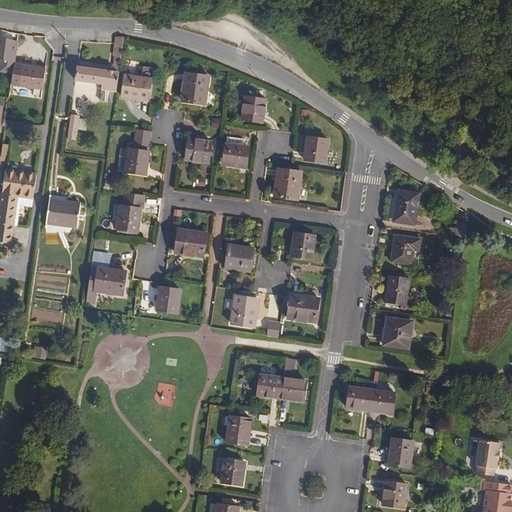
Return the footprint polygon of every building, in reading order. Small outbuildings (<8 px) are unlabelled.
[(0,59),(16,62),(19,40),(0,37),(0,59)] [(114,96),(115,86),(117,87),(123,39),(116,39),(114,51),(115,51),(112,66),(78,61),(76,75),(100,79),(99,84),(111,86),(110,95),(114,96)] [(42,87),(45,68),(22,65),(20,84),(42,87)] [(206,103),(210,75),(187,72),(183,100),(206,103)] [(149,100),(152,78),(125,74),(122,96),(149,100)] [(110,95),(111,86),(99,84),(98,101),(111,103),(110,95)] [(85,129),(88,105),(80,104),(81,96),(73,94),(70,113),(81,115),(79,128),(85,129)] [(264,121),(267,98),(246,95),(243,118),(264,121)] [(77,142),(81,117),(71,116),(71,118),(68,140),(77,142)] [(151,147),(152,135),(138,133),(136,147),(150,149),(151,147)] [(326,162),(330,139),(308,135),(305,159),(326,162)] [(209,161),(212,141),(189,138),(186,157),(209,161)] [(246,167),(249,147),(225,143),(222,163),(246,167)] [(7,171),(10,146),(4,145),(1,167),(0,170),(7,171)] [(119,173),(126,174),(129,151),(123,151),(119,173)] [(147,178),(150,154),(136,152),(129,151),(126,175),(147,178)] [(299,198),(303,171),(279,168),(275,195),(299,198)] [(34,198),(37,175),(7,171),(0,218),(0,242),(11,244),(14,226),(13,226),(17,195),(34,198)] [(414,225),(418,195),(396,192),(392,222),(414,225)] [(32,207),(34,198),(17,195),(13,226),(14,226),(18,227),(20,205),(32,207)] [(145,198),(126,195),(124,208),(144,211),(145,198)] [(77,226),(81,203),(49,198),(46,221),(77,226)] [(139,235),(142,213),(124,210),(121,210),(118,232),(139,235)] [(449,229),(448,237),(456,237),(464,239),(466,227),(466,225),(457,224),(456,230),(449,229)] [(204,256),(208,233),(179,228),(175,251),(204,256)] [(312,257),(316,234),(295,231),(292,254),(312,257)] [(411,266),(413,252),(419,252),(420,240),(394,237),(390,263),(411,266)] [(251,270),(254,247),(230,243),(226,266),(251,270)] [(129,298),(132,275),(114,272),(117,257),(102,254),(95,302),(103,304),(105,294),(129,298)] [(406,307),(409,279),(389,277),(385,305),(406,307)] [(181,314),(185,292),(164,288),(160,311),(181,314)] [(255,325),(259,298),(236,294),(232,321),(255,325)] [(314,325),(318,301),(290,297),(286,321),(314,325)] [(409,349),(412,323),(388,320),(385,346),(409,349)] [(268,332),(268,336),(279,337),(279,333),(281,322),(270,321),(268,332)] [(37,349),(35,359),(46,361),(47,351),(37,349)] [(297,364),(287,363),(286,373),(295,374),(297,364)] [(284,396),(287,375),(263,372),(260,393),(284,396)] [(397,397),(377,395),(380,374),(376,374),(373,394),(367,393),(365,413),(394,417),(397,397)] [(307,399),(310,378),(287,375),(284,396),(307,399)] [(365,413),(367,393),(350,391),(347,411),(365,413)] [(266,425),(267,418),(259,416),(258,421),(261,421),(261,424),(266,425)] [(247,449),(251,423),(230,420),(226,446),(247,449)] [(414,465),(417,439),(396,436),(393,462),(414,465)] [(501,442),(480,439),(477,466),(479,466),(478,473),(495,475),(496,468),(498,468),(499,459),(500,459),(501,450),(500,450),(501,442)] [(241,490),(245,465),(225,462),(221,487),(241,490)] [(406,506),(409,482),(390,479),(386,504),(406,506)] [(484,511),(509,511),(511,496),(511,493),(511,486),(511,484),(485,481),(485,483),(484,490),(487,490),(484,511)] [(242,511),(243,504),(222,501),(220,511),(242,511)]
